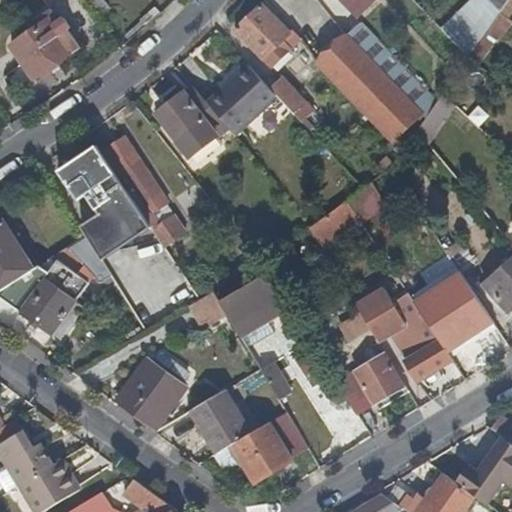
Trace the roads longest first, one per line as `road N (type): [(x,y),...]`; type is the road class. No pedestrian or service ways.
road 1 (residential): [(0,353),(215,511)]
road 2 (residential): [(205,0),(158,50),(0,162)]
road 3 (residential): [(511,376),(297,511)]
